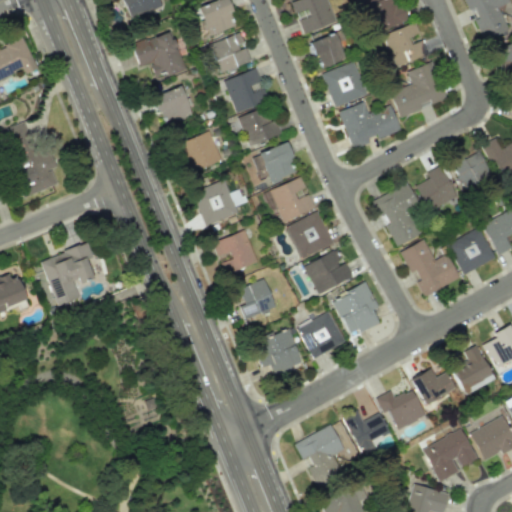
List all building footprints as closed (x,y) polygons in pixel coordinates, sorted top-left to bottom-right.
[(118,0),(127,19),(161,4),(158,0),(118,0)] [(207,35),(235,25),(225,0),(211,0),(196,6),(207,35)] [(333,21),(324,0),(291,0),(288,1),(301,34),(333,21)] [(366,0),(360,2),(372,32),(400,22),(392,0),(366,0)] [(462,0),(468,14),(470,13),(482,40),(506,30),(496,7),(506,2),(505,0),(462,0)] [(425,55),(420,40),(409,43),(407,36),(416,33),(412,22),(380,32),(391,66),(425,55)] [(182,69),(167,30),(129,45),(137,66),(146,63),(151,75),(162,71),(164,76),(182,69)] [(248,63),(243,45),(241,45),(237,33),(206,42),(215,72),(248,63)] [(307,41),(317,68),(341,59),(332,33),(307,41)] [(34,68),(20,36),(0,45),(0,77),(20,69),(22,74),(34,68)] [(511,73),(511,41),(491,50),(501,78),(511,73)] [(319,72),(329,106),(362,96),(352,61),(319,72)] [(402,71),(407,85),(387,91),(395,116),(442,100),(429,62),(402,71)] [(232,112),(265,100),(261,88),(249,92),(246,84),(257,80),(253,68),(221,79),(232,112)] [(188,115),(177,85),(150,96),(161,125),(188,115)] [(396,130),(387,105),(365,113),(360,101),(335,110),(349,148),(366,142),(365,137),(373,134),(375,138),(396,130)] [(277,135),(267,105),(235,116),(245,146),(277,135)] [(3,128),(12,154),(31,147),(23,122),(3,128)] [(218,159),(205,130),(175,143),(187,172),(218,159)] [(511,166),(511,140),(500,146),(495,135),(479,142),(494,175),(511,166)] [(294,172),(283,141),(256,151),(268,182),(294,172)] [(53,166),(45,147),(23,157),(26,164),(11,171),(22,197),(54,183),(48,169),(53,166)] [(449,163),(462,189),(488,176),(476,151),(449,163)] [(453,197),(436,166),(422,173),(425,179),(411,185),(425,211),(453,197)] [(281,221),(312,207),(298,176),(267,190),(281,221)] [(234,213),(232,205),(239,203),(235,189),(225,192),(221,180),(189,191),(200,225),(234,213)] [(392,246),(418,232),(407,211),(417,207),(404,182),(369,200),(392,246)] [(494,255),(508,248),(503,237),(509,234),(511,241),(511,214),(509,209),(478,224),(494,255)] [(298,257),(330,244),(316,211),(284,225),(298,257)] [(492,258),(476,227),(444,243),(460,274),(492,258)] [(254,261),(241,229),(209,242),(215,256),(226,251),(229,258),(218,262),(223,274),(254,261)] [(421,296),(456,278),(443,253),(431,260),(420,238),(398,250),(421,296)] [(76,297),(71,283),(89,276),(83,259),(89,257),(85,243),(37,259),(53,305),(76,297)] [(300,266),(316,294),(350,276),(334,247),(300,266)] [(235,288),(241,304),(237,306),(241,319),(272,307),(261,278),(235,288)] [(376,322),(370,309),(375,307),(363,282),(329,300),(346,333),(355,329),(356,332),(376,322)] [(310,358),(341,342),(325,311),(293,328),(310,358)] [(511,357),(511,335),(506,323),(487,333),(490,338),(480,344),(492,368),(511,357)] [(299,365),(286,327),(250,340),(260,367),(267,365),(270,375),(299,365)] [(464,359),(448,368),(460,390),(488,374),(472,345),(460,352),(464,359)] [(432,377),(428,367),(407,378),(420,404),(451,389),(442,372),(432,377)] [(385,410),(394,429),(422,416),(409,389),(391,397),(388,390),(372,397),(380,413),(385,410)] [(511,421),(511,395),(502,401),(511,421)] [(341,421),(360,455),(373,448),(369,441),(386,431),(376,412),(360,421),(355,413),(341,421)] [(480,460),(499,451),(499,453),(511,446),(511,440),(500,416),(466,432),(480,460)] [(339,449),(329,425),(291,441),(300,464),(303,463),(313,487),(339,475),(330,453),(339,449)] [(455,471),(450,460),(454,458),(458,466),(473,459),(459,429),(419,448),(435,481),(455,471)] [(334,511),(360,511),(355,500),(363,497),(358,484),(315,502),(319,511),(333,511),(334,511)] [(439,511),(445,493),(411,484),(404,511),(439,511)]
